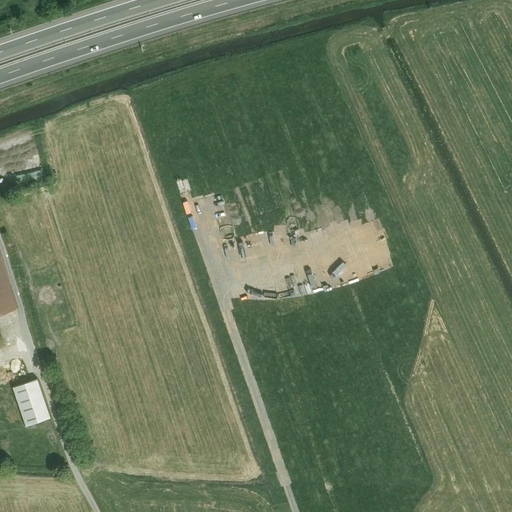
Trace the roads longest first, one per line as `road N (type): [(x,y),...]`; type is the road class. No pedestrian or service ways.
road 1 (motorway): [(0,76),(239,0)]
road 2 (motorway): [(161,0),(0,52)]
